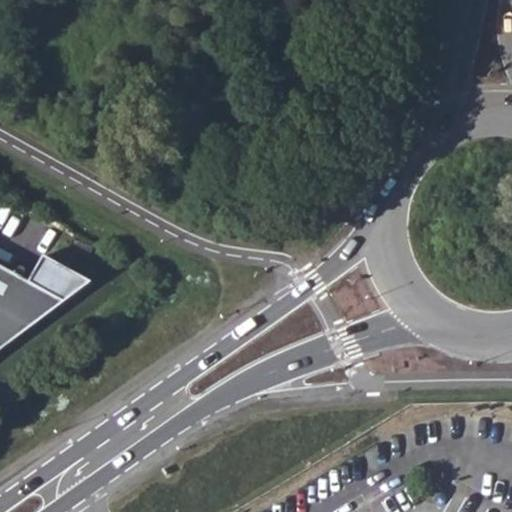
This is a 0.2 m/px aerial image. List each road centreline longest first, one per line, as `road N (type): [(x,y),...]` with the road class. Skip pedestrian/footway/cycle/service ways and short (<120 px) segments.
road 1 (secondary): [(370,240),(0,506)]
road 2 (secondary): [(53,511),(234,390),(410,321)]
road 3 (secondary): [(468,0),(455,67),(430,127)]
road 4 (secondary): [(430,127),(384,175),(370,240)]
